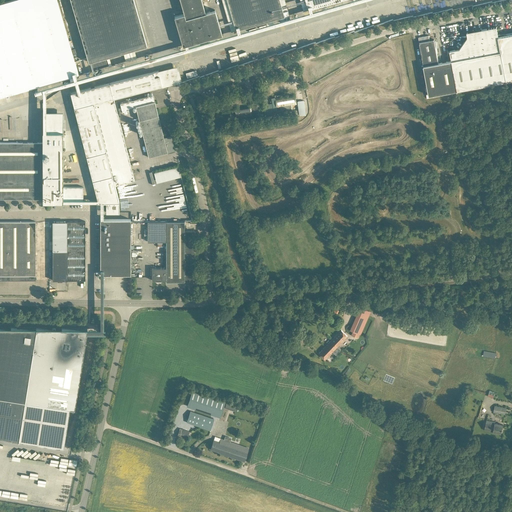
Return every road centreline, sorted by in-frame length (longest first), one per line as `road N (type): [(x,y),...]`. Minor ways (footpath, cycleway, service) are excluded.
road 1 (unclassified): [(210,303),(204,215),(178,93),(413,26),(511,7)]
road 2 (unclassified): [(210,303),(511,272)]
road 3 (unclassified): [(0,213),(88,216),(92,304)]
road 4 (unclassified): [(254,478),(101,423)]
road 5 (unclassified): [(101,423),(129,304)]
